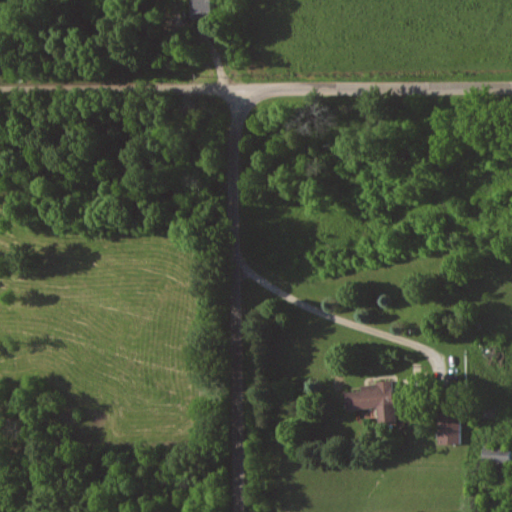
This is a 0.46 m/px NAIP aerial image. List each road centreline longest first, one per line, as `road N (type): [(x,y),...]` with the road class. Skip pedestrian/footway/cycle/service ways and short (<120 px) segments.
road 1 (residential): [(511,83),(0,90)]
road 2 (residential): [(233,511),(237,86)]
